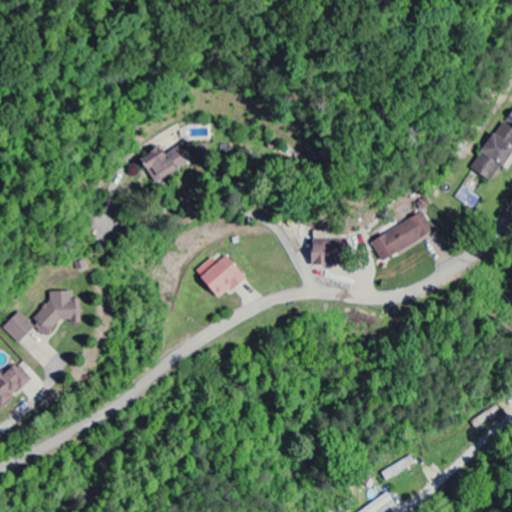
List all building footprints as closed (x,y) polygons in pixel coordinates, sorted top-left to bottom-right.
[(192,164),(182,147),(161,159),(156,150),(138,161),(152,186),(192,164)] [(381,262),(433,232),(422,213),(370,242),(381,262)] [(332,242),(309,241),(308,266),(331,267),(332,242)] [(211,259),(197,271),(201,275),(197,279),(217,301),(243,278),(224,256),(215,264),(211,259)] [(43,337),(60,322),(68,322),(70,324),(79,324),(79,300),(70,300),(70,292),(48,292),(48,303),(35,316),(35,329),(43,337)] [(17,344),(34,328),(19,312),(2,329),(17,344)] [(0,407),(31,380),(16,363),(0,378),(0,407)] [(361,511),(383,511),(394,504),(386,494),(361,511)]
